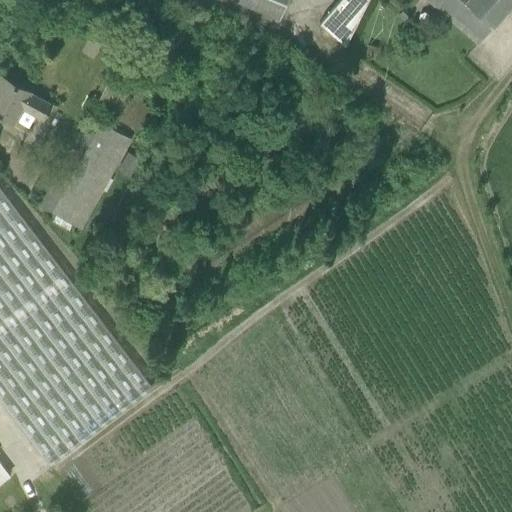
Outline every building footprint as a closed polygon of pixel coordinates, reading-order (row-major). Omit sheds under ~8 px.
[(287,0),(234,0),(259,10),(280,19),(287,0)] [(345,45),(368,0),(338,0),(320,23),(345,45)] [(511,0),(468,0),(466,3),(462,0),(428,0),(478,43),(492,27),(493,27),(511,4),(511,0)] [(401,9),(396,14),(403,21),(408,16),(401,9)] [(375,59),(378,47),(368,44),(365,56),(375,59)] [(1,75),(0,77),(0,114),(13,121),(20,107),(43,120),(52,104),(29,91),(1,75)] [(121,107),(128,91),(107,81),(99,98),(121,107)] [(140,128),(150,105),(129,95),(118,119),(140,128)] [(103,122),(97,133),(70,180),(55,172),(38,204),(81,228),(131,138),(103,122)] [(130,177),(140,158),(127,152),(117,170),(130,177)] [(154,384),(3,192),(0,188),(0,401),(49,466),(154,384)] [(96,228),(92,235),(100,240),(104,233),(96,228)] [(170,373),(163,364),(157,357),(147,364),(160,380),(170,373)]
